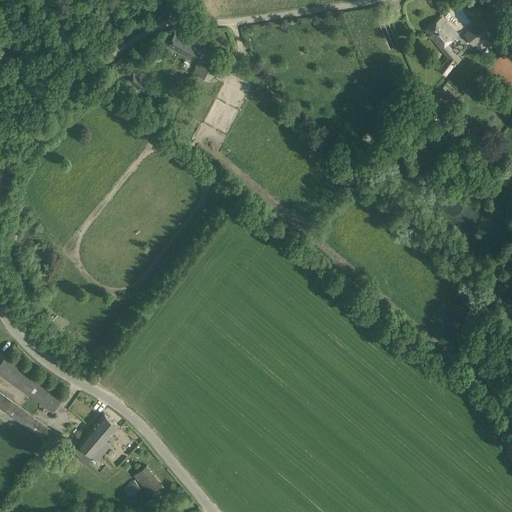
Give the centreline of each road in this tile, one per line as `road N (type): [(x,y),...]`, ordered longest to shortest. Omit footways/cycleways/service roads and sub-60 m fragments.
road 1 (unclassified): [(0,180),(15,133),(43,102),(152,27),(377,0)]
road 2 (track): [(511,326),(455,280),(275,98),(232,23)]
road 3 (tertiary): [(212,511),(129,415),(35,352),(0,308)]
